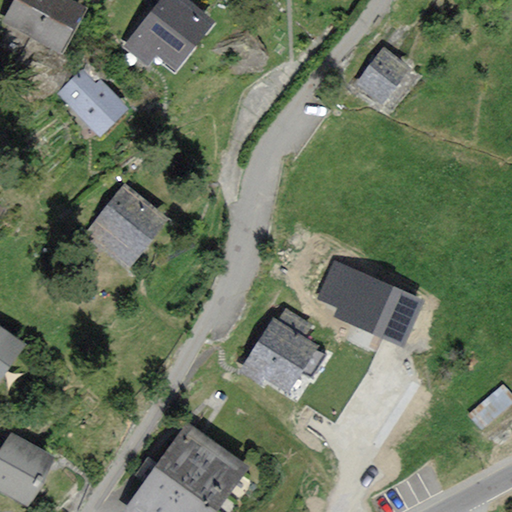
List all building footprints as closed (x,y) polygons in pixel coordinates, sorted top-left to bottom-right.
[(81,9),(63,0),(18,0),(9,18),(61,46),(81,9)] [(184,0),(162,0),(125,45),(148,63),(158,51),(174,65),(210,21),(184,0)] [(385,50),(361,82),(383,98),(407,66),(385,50)] [(83,74),(63,93),(101,133),(128,109),(101,80),(94,86),(83,74)] [(127,188),(90,234),(129,265),(166,219),(127,188)] [(403,341),(421,298),(334,262),(321,295),(345,305),(341,315),(403,341)] [(307,324),(288,312),(281,323),(276,320),(249,363),(286,386),(312,344),(299,337),(307,324)] [(0,329),(0,375),(22,344),(0,329)] [(511,394),(501,381),(468,409),(481,424),(511,397),(511,394)] [(187,429),(129,511),(209,511),(241,466),(187,429)] [(12,436),(0,458),(0,486),(26,500),(49,456),(12,436)]
